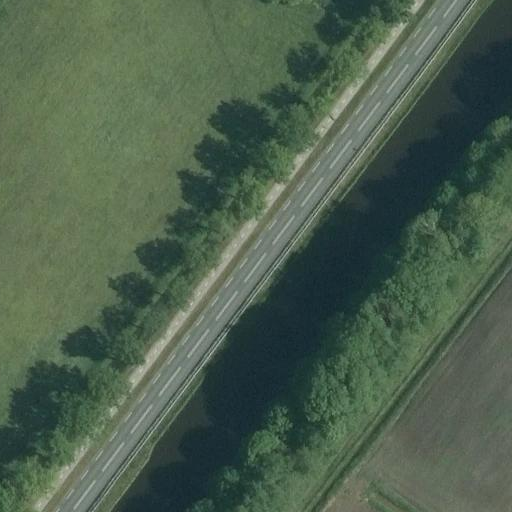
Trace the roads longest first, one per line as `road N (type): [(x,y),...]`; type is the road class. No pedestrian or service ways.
road 1 (primary): [(69,511),(454,0)]
road 2 (track): [(511,116),(209,511)]
